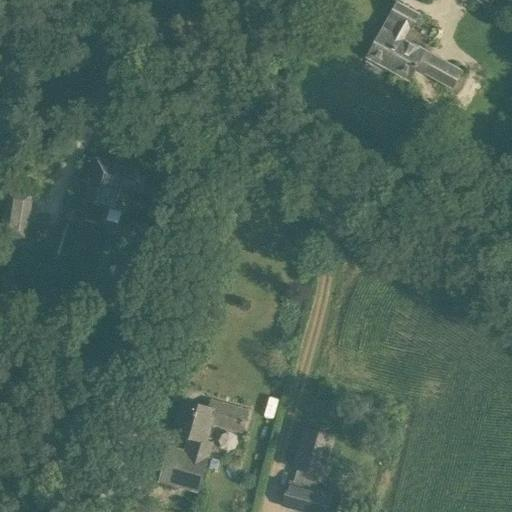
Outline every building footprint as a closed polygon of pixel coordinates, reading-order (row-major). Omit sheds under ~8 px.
[(450,0),(465,11),(473,0),(450,0)] [(424,70),(423,72),(452,87),(461,70),(403,38),(409,27),(410,28),(417,15),(396,3),(388,18),(382,29),(366,57),(408,80),(416,66),(424,70)] [(86,197),(125,209),(130,191),(140,194),(146,175),(135,172),(135,171),(98,159),(97,161),(84,157),(77,178),(91,182),(86,197)] [(0,229),(0,236),(27,241),(33,193),(6,188),(0,229)] [(189,437),(185,453),(168,448),(160,479),(197,489),(210,442),(206,441),(211,422),(241,430),(246,411),(215,403),(213,409),(182,400),(173,433),(189,437)] [(322,476),(333,436),(304,428),(293,467),(297,468),(293,483),(289,482),(284,503),(316,511),(323,511),(329,493),(314,489),(318,475),(322,476)]
